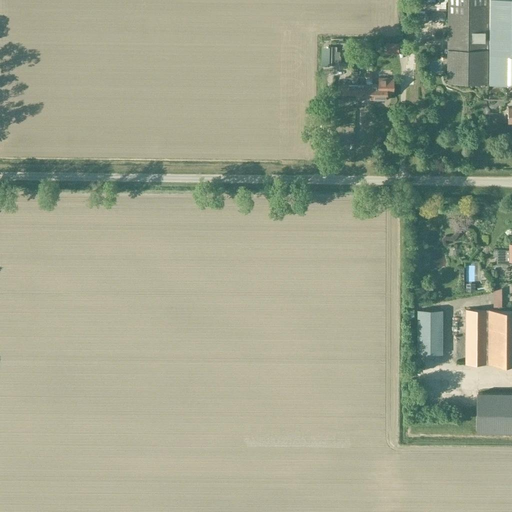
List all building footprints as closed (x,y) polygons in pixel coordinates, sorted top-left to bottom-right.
[(414,0),(414,22),(427,22),(427,10),(445,10),(445,0),(414,0)] [(447,0),(446,82),(486,83),(487,0),(447,0)] [(511,83),(511,0),(487,0),(486,83),(511,83)] [(398,44),(386,44),(386,54),(398,55),(398,44)] [(356,100),(357,84),(357,71),(351,71),(351,78),(344,78),(344,84),(342,84),(342,100),(356,100)] [(371,100),(371,85),(372,72),(366,71),(366,84),(357,84),(356,100),(371,100)] [(379,85),(371,85),(371,100),(386,100),(386,93),(393,94),(393,78),(379,78),(379,85)] [(511,242),(509,243),(509,250),(497,250),(497,264),(511,263),(511,242)] [(474,284),(472,263),(463,264),(464,285),(474,284)] [(511,363),(511,309),(465,310),(465,363),(511,363)] [(442,354),(442,310),(417,310),(417,354),(442,354)] [(469,393),(470,393),(470,387),(454,388),(456,409),(470,408),(469,393)] [(511,393),(477,393),(477,431),(511,431),(511,393)]
